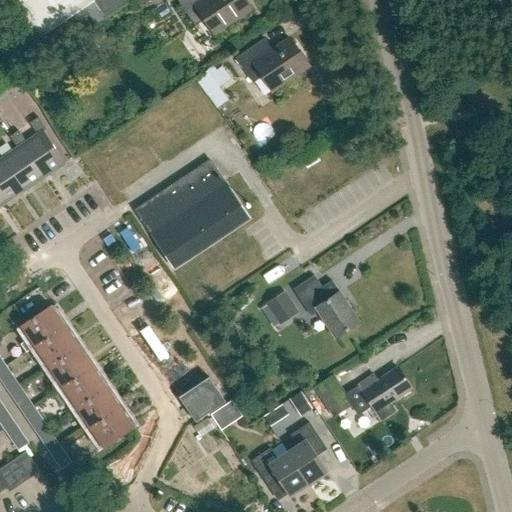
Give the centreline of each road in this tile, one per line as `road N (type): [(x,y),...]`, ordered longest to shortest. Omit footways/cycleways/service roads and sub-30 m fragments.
road 1 (unclassified): [(487,425),(380,0)]
road 2 (residential): [(130,508),(170,414),(55,248),(104,214)]
road 3 (residential): [(344,511),(487,425)]
